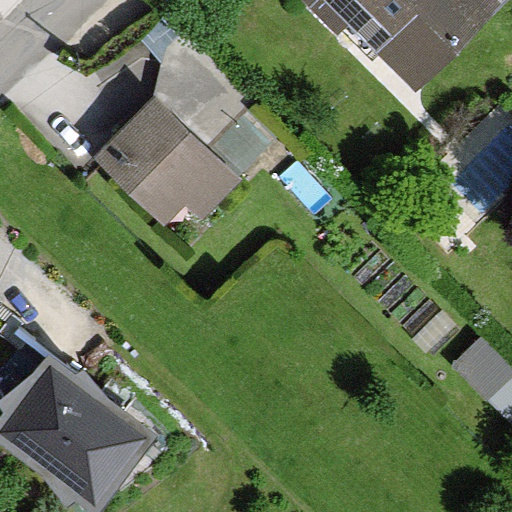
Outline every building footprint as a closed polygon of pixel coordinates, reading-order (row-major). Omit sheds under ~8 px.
[(311,0),(304,7),(347,54),(365,38),(407,84),(499,0),(311,0)] [(157,125),(117,161),(160,206),(176,191),(201,168),(254,119),(183,43),(166,60),(151,118),(157,125)] [(176,191),(199,215),(223,193),(220,189),(201,168),(176,191)] [(117,427),(21,348),(0,372),(0,439),(38,471),(58,498),(65,492),(107,460),(100,449),(117,427)] [(446,379),(476,411),(507,382),(477,350),(446,379)] [(137,442),(117,427),(100,449),(107,460),(65,492),(84,508),(137,442)]
